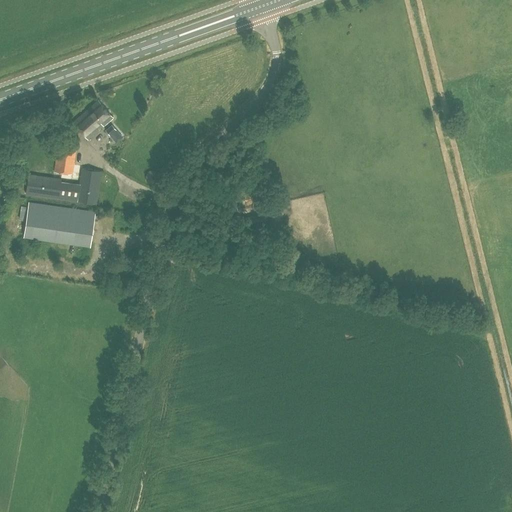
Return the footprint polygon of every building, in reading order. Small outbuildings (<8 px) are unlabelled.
[(113,117),(98,100),(73,122),(88,139),(113,117)] [(111,136),(116,130),(112,125),(106,130),(111,136)] [(115,147),(120,142),(114,137),(110,141),(115,147)] [(73,174),(77,148),(58,145),(54,171),(73,174)] [(96,203),(101,171),(82,168),(80,181),(29,174),(26,193),(96,203)] [(90,246),(95,212),(29,202),(24,236),(90,246)] [(248,232),(269,227),(266,212),(245,217),(248,232)]
